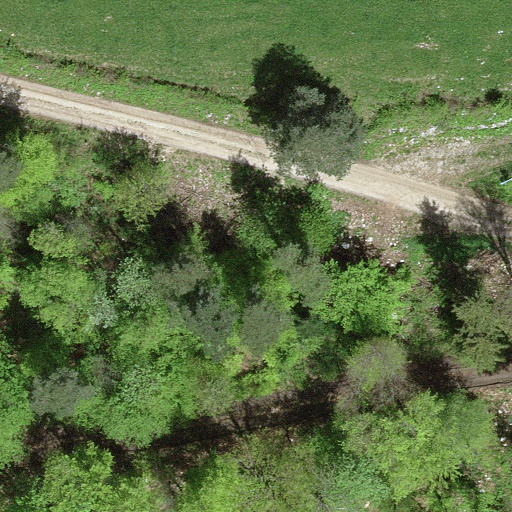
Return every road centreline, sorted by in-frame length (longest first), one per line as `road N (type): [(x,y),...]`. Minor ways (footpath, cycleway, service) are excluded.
road 1 (track): [(0,82),(511,224)]
road 2 (track): [(511,360),(0,443)]
road 3 (track): [(395,193),(511,154)]
